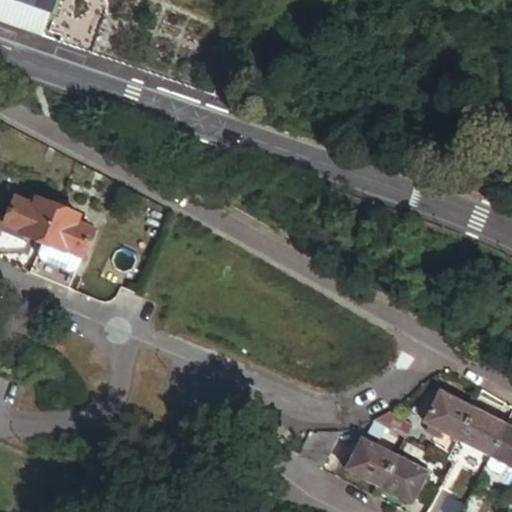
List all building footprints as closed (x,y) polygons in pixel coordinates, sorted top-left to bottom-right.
[(0,0),(0,23),(38,36),(50,0),(0,0)] [(98,54),(113,5),(105,2),(90,52),(98,54)] [(120,61),(135,12),(113,5),(98,54),(120,61)] [(42,242),(59,208),(36,198),(32,207),(11,198),(0,224),(42,242)] [(68,291),(93,233),(74,225),(77,216),(59,208),(42,242),(27,273),(68,291)] [(406,369),(412,362),(416,356),(401,351),(397,366),(401,373),(406,369)] [(451,441),(469,407),(435,390),(418,424),(451,441)] [(486,458),(503,425),(469,407),(451,441),(486,458)] [(401,438),(408,425),(383,412),(368,420),(401,438)] [(511,472),(511,429),(503,425),(486,458),(483,464),(485,469),(503,478),(508,476),(510,471),(511,472)] [(294,455),(316,466),(334,433),(318,435),(306,432),(294,455)] [(376,488),(394,455),(360,437),(358,441),(352,438),(347,447),(353,450),(342,470),(376,488)] [(414,460),(418,451),(404,445),(400,453),(414,460)] [(411,506),(428,473),(394,455),(376,488),(411,506)] [(455,511),(460,504),(443,496),(434,511),(455,511)]
